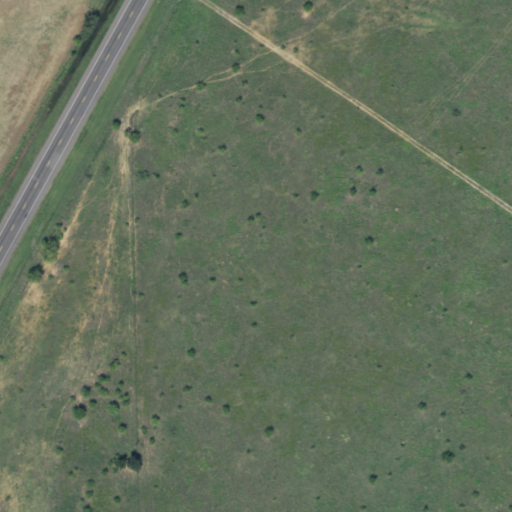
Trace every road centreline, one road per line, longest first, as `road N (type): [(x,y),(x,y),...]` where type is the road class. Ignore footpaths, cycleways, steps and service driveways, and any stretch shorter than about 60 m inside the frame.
road 1 (residential): [(204,0),(511,191)]
road 2 (primary): [(0,243),(135,0)]
